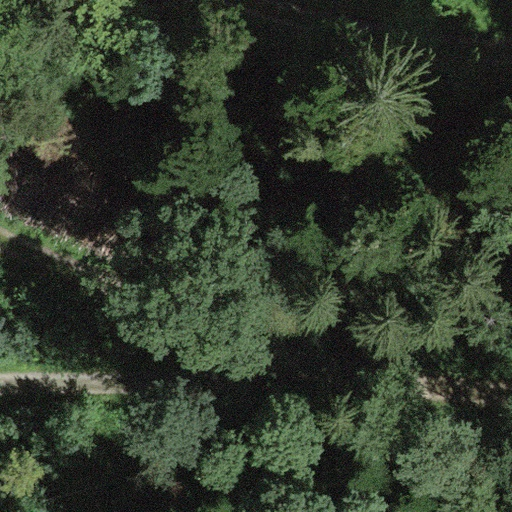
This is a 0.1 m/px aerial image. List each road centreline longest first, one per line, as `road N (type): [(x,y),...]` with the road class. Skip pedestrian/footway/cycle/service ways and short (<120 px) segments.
road 1 (track): [(0,390),(475,381),(511,388)]
road 2 (track): [(511,37),(268,17),(217,0)]
road 3 (track): [(0,256),(252,385)]
